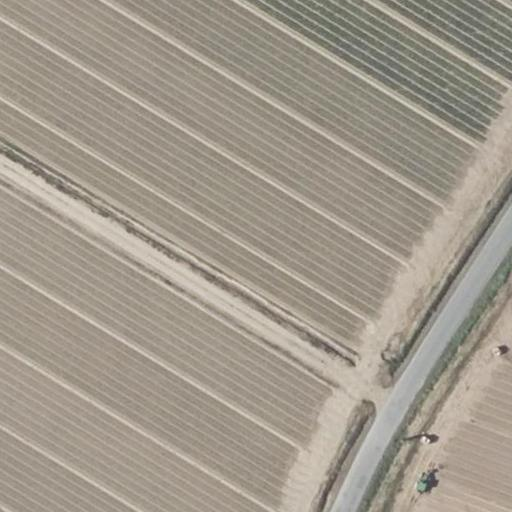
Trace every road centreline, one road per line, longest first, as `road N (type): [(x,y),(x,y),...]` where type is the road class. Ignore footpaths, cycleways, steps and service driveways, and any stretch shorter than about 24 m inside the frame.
road 1 (track): [(399,411),(0,162)]
road 2 (tertiary): [(346,511),(511,222)]
